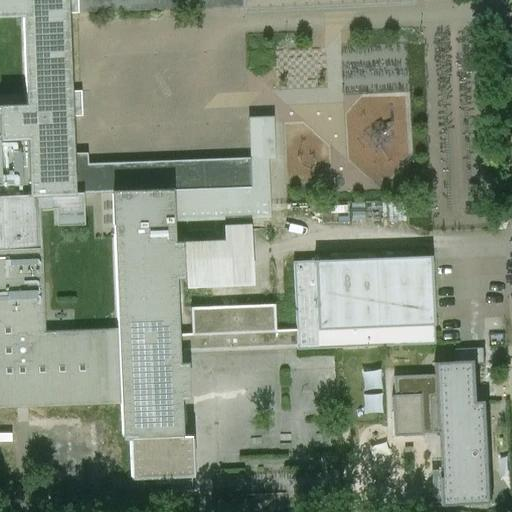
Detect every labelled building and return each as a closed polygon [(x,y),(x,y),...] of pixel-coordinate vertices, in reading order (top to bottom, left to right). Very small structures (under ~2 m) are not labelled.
[(0,0),(0,155),(71,152),(70,117),(82,117),(81,92),(69,92),(66,14),(78,14),(77,0),(0,0)] [(272,118),(249,119),(250,159),(267,158),(267,159),(274,158),(272,118)] [(118,332),(43,335),(38,196),(73,195),(71,152),(0,155),(0,407),(121,403),(123,439),(129,439),(180,437),(179,399),(186,398),(185,364),(177,365),(174,278),(182,278),(180,244),(172,244),(171,222),(269,218),(267,159),(267,158),(250,159),(251,188),(113,193),(118,332)] [(247,230),(206,232),(207,247),(187,247),(188,284),(249,282),(247,230)] [(430,257),(294,263),(298,350),(434,344),(430,257)] [(274,306),(191,309),(192,336),(276,333),(274,306)] [(485,349),(454,350),(455,363),(476,362),(476,365),(485,365),(485,349)] [(455,363),(435,364),(435,374),(393,376),(395,432),(437,431),(440,501),(491,499),(487,403),(478,403),(476,365),(476,362),(455,363)] [(107,497),(105,421),(46,422),(47,498),(107,497)] [(180,437),(129,439),(131,480),(192,477),(190,436),(180,437)]
